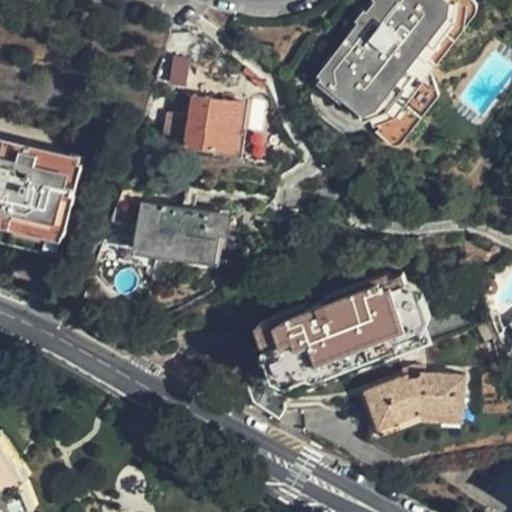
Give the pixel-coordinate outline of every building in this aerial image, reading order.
[(365,19),(313,94),(367,132),(383,126),(448,35),(450,16),(425,0),(375,0),(364,17),(365,19)] [(183,85),(188,58),(173,55),(169,83),(183,85)] [(193,95),(189,118),(185,142),(234,149),(241,103),(193,95)] [(185,142),(189,118),(167,114),(163,138),(185,142)] [(85,171),(77,169),(0,146),(0,247),(60,265),(85,171)] [(123,189),(118,202),(137,204),(139,191),(123,189)] [(224,230),(226,217),(143,202),(137,245),(212,257),(217,229),(224,230)] [(413,314),(428,306),(444,298),(438,279),(423,284),(407,298),(399,273),(386,277),(382,270),(317,294),(317,298),(298,305),(297,302),(258,315),(268,342),(249,349),(261,386),(281,397),(424,344),(413,314)] [(370,391),(382,424),(421,411),(470,421),(472,374),(425,372),(423,376),(415,378),(413,374),(370,391)] [(421,411),(382,424),(385,435),(423,422),(466,433),(470,421),(421,411)] [(37,511),(28,488),(32,483),(2,442),(0,442),(0,511),(37,511)]
